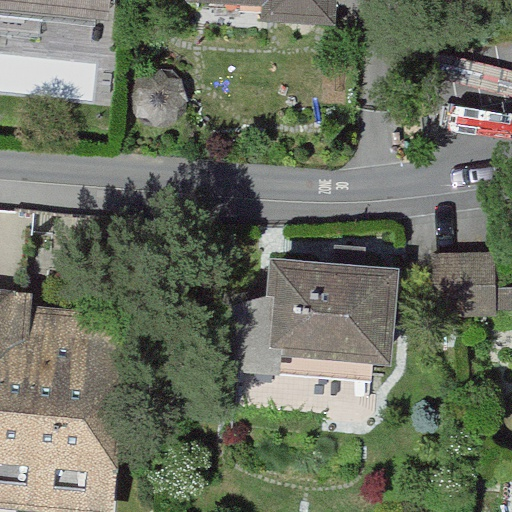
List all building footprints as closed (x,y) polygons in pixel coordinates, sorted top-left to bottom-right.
[(118,0),(0,0),(0,31),(117,37),(118,0)] [(350,0),(283,0),(285,0),(284,22),(350,24),(350,0)] [(500,251),(446,252),(447,317),(511,315),(511,288),(500,289),(500,251)] [(403,261),(279,259),(276,298),(244,318),(246,390),(281,392),(379,396),(405,386),(403,261)] [(0,511),(124,511),(131,327),(36,324),(37,299),(0,297),(0,511)]
